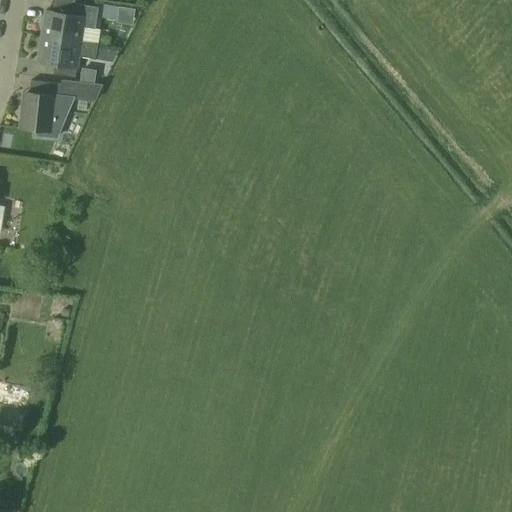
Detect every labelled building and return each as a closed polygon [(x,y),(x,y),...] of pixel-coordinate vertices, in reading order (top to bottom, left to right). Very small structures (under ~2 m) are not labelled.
[(75,4),(72,15),(45,11),(41,35),(80,41),(83,27),(95,29),(98,7),(75,4)] [(120,7),(104,4),(102,17),(117,20),(120,7)] [(97,44),(42,35),(37,61),(55,65),(53,74),(76,78),(78,56),(96,60),(97,44)] [(101,72),(89,71),(87,83),(99,84),(101,72)] [(25,111),(21,110),(19,128),(38,130),(37,139),(57,141),(74,99),(95,101),(103,85),(99,84),(87,83),(61,80),(61,84),(31,81),(29,93),(26,93),(25,111)] [(30,389),(0,381),(0,407),(24,415),(30,389)]
